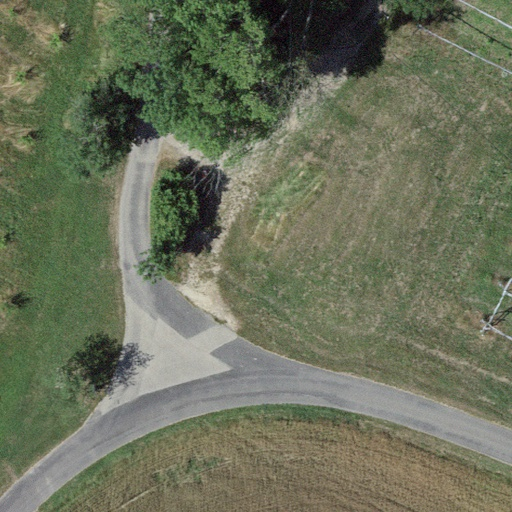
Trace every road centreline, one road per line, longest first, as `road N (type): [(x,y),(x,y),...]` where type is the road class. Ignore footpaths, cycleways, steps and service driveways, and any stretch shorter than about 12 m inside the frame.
road 1 (unclassified): [(511,452),(350,396),(239,392),(141,420),(82,450),(11,511)]
road 2 (track): [(169,0),(128,198),(135,260),(162,353),(188,404)]
